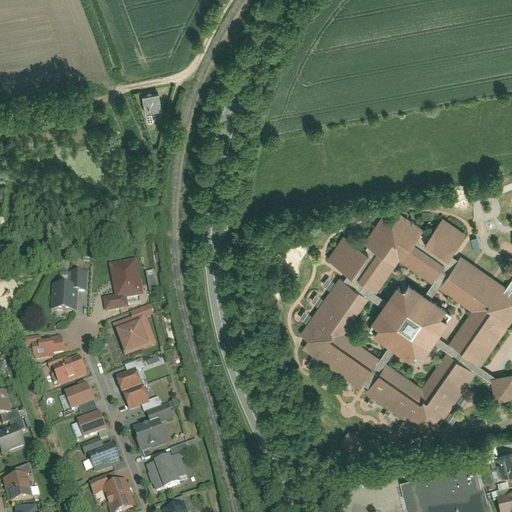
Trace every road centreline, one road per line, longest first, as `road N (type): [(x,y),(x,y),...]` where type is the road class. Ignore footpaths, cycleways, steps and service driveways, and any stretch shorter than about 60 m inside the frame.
road 1 (secondary): [(285,0),(231,105),(216,167),(211,245),(228,357),(295,511)]
road 2 (residential): [(147,511),(82,334)]
